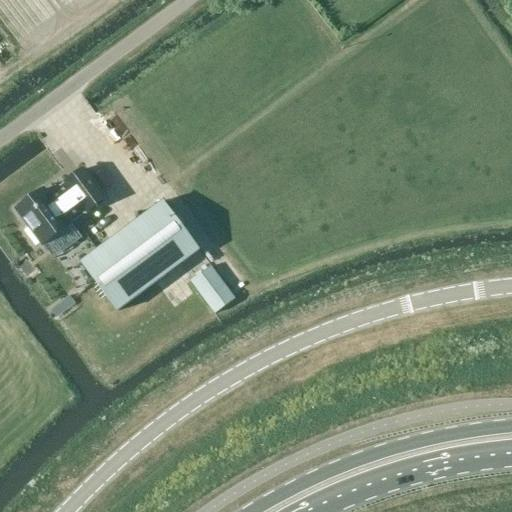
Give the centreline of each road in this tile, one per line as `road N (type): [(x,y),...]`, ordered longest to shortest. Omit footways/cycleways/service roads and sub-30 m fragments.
road 1 (unclassified): [(511,286),(395,308),(250,367),(153,431),(66,511)]
road 2 (primary): [(511,425),(388,449),(249,511)]
road 3 (unclassified): [(0,140),(189,0)]
road 4 (primary): [(305,511),(414,470),(511,452)]
